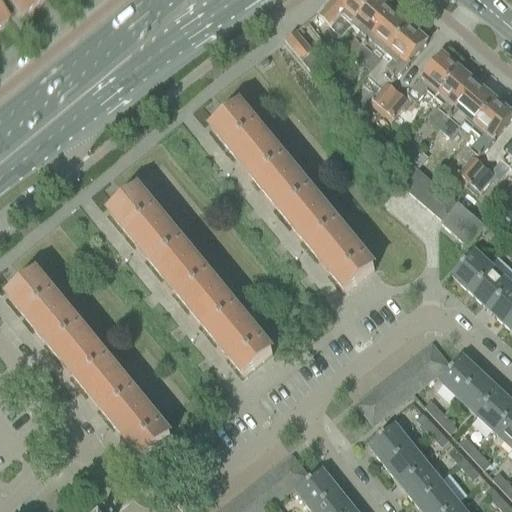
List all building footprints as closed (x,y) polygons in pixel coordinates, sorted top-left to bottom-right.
[(0,0),(0,1),(19,21),(35,5),(36,6),(42,1),(40,0),(0,0)] [(340,21),(350,30),(374,1),(372,0),(341,0),(335,7),(333,5),(319,21),(331,32),(340,21)] [(345,54),(354,62),(394,15),(380,3),(377,3),(374,1),(350,30),(359,38),(345,54)] [(394,15),(354,62),(371,77),(410,32),(409,30),(408,27),(394,15)] [(368,108),(379,117),(397,96),(390,90),(392,87),(393,87),(409,69),(408,68),(427,46),(410,32),(371,77),(367,82),(381,93),(368,108)] [(296,35),(284,44),(310,76),(320,65),(296,35)] [(397,96),(379,117),(391,127),(403,114),(411,104),(414,107),(415,108),(426,95),(434,102),(435,101),(459,74),(442,59),(423,81),(422,81),(406,99),(407,100),(405,103),(397,96)] [(439,113),(428,125),(438,134),(452,117),(453,118),(479,88),(464,76),(460,75),(459,74),(435,101),(434,102),(435,103),(432,106),(439,113)] [(464,127),(472,134),(496,105),(495,105),(495,102),(479,88),(453,118),(455,119),(441,136),(450,144),(464,127)] [(454,181),(465,191),(483,170),(477,165),(496,143),(495,142),(511,122),(511,119),(496,105),(472,134),(480,141),(470,153),(472,155),(464,164),(467,167),(454,181)] [(210,133),(237,166),(265,143),(238,110),(233,115),(210,133)] [(237,166),(264,199),(293,176),(265,143),(237,166)] [(405,148),(398,157),(400,158),(401,159),(411,167),(413,166),(418,159),(406,149),(405,148)] [(508,156),(500,165),(511,175),(511,152),(508,157),(508,156)] [(418,159),(413,166),(419,171),(426,161),(420,156),(418,159)] [(397,188),(406,196),(422,178),(413,170),(397,188)] [(483,170),(465,191),(476,200),(493,179),(483,170)] [(264,199),(292,232),(320,209),(293,176),(264,199)] [(406,196),(415,203),(431,186),(422,178),(406,196)] [(415,203),(424,211),(440,193),(431,186),(415,203)] [(424,211),(433,219),(449,201),(440,193),(424,211)] [(108,217),(136,250),(164,227),(136,194),(130,199),(108,217)] [(442,227),(458,208),(449,201),(433,219),(442,227)] [(442,227),(441,229),(468,253),(469,252),(486,232),(481,228),(479,226),(475,223),(458,208),(442,227)] [(292,232),(319,265),(347,242),(320,209),(292,232)] [(511,219),(501,212),(495,220),(506,229),(511,222),(511,219)] [(136,250),(163,283),(191,260),(164,227),(136,250)] [(511,240),(500,230),(494,237),(508,249),(511,245),(511,240)] [(347,242),(319,265),(346,297),(374,274),(347,242)] [(474,255),(451,280),(473,300),(484,289),(477,282),(489,270),(474,255)] [(163,283),(190,316),(219,293),(191,260),(163,283)] [(484,289),(473,300),(489,315),(511,290),(511,288),(511,274),(497,261),(489,270),(477,282),(484,289)] [(7,300),(34,333),(62,310),(35,277),(26,284),(7,300)] [(511,291),(511,290),(489,315),(504,329),(511,319),(511,291)] [(190,316),(218,349),(246,326),(219,293),(190,316)] [(34,333),(61,367),(90,343),(62,310),(34,333)] [(246,326),(218,349),(243,381),(271,357),(246,326)] [(61,367),(88,400),(117,376),(90,343),(61,367)] [(432,350),(422,358),(424,361),(438,378),(448,370),(432,350)] [(424,361),(415,368),(429,385),(438,378),(424,361)] [(451,373),(439,386),(457,403),(480,379),(462,362),(451,373)] [(415,368),(406,375),(420,392),(429,385),(415,368)] [(406,375),(397,382),(410,400),(420,392),(406,375)] [(88,400),(116,433),(144,409),(117,376),(88,400)] [(480,379),(457,403),(475,420),(498,395),(480,379)] [(397,382),(387,390),(401,407),(410,400),(397,382)] [(387,390),(378,397),(392,414),(401,407),(387,390)] [(511,408),(498,395),(475,420),(493,437),(511,416),(511,408)] [(378,397),(369,404),(383,422),(392,414),(378,397)] [(366,401),(357,409),(373,430),(383,422),(369,404),(366,401)] [(431,405),(424,411),(437,425),(443,418),(431,405)] [(144,409),(116,433),(142,465),(170,441),(144,409)] [(511,416),(493,437),(511,454),(511,453),(511,416)] [(423,418),(416,425),(429,439),(436,432),(423,418)] [(443,418),(437,425),(450,439),(456,432),(443,418)] [(394,430),(368,450),(382,468),(395,458),(400,464),(413,454),(394,430)] [(436,432),(429,439),(441,452),(448,446),(436,432)] [(464,441),(457,448),(470,461),(477,454),(464,441)] [(454,452),(447,458),(460,472),(467,466),(454,452)] [(395,458),(382,468),(401,491),(427,470),(413,454),(400,464),(395,458)] [(477,454),(470,461),(483,475),(490,468),(477,454)] [(292,461),(282,469),(284,472),(298,489),(307,481),(292,461)] [(467,466),(460,472),(473,485),(479,479),(467,466)] [(427,470),(401,491),(417,511),(422,511),(432,504),(426,497),(440,486),(427,470)] [(284,472),(275,479),(289,496),(298,489),(284,472)] [(310,484),(295,496),(308,511),(317,511),(338,495),(321,475),(310,484)] [(498,477),(492,484),(504,497),(511,491),(498,477)] [(275,479),(266,486),(280,503),(289,496),(275,479)] [(266,486),(257,494),(270,511),(280,503),(266,486)] [(432,504),(422,511),(455,511),(459,509),(440,486),(426,497),(432,504)] [(491,491),(484,497),(497,511),(501,511),(507,508),(491,491)] [(257,494),(247,501),(255,511),(268,511),(270,511),(257,494)] [(351,511),(338,495),(317,511),(351,511)] [(255,511),(247,501),(238,508),(240,511),(255,511)]
